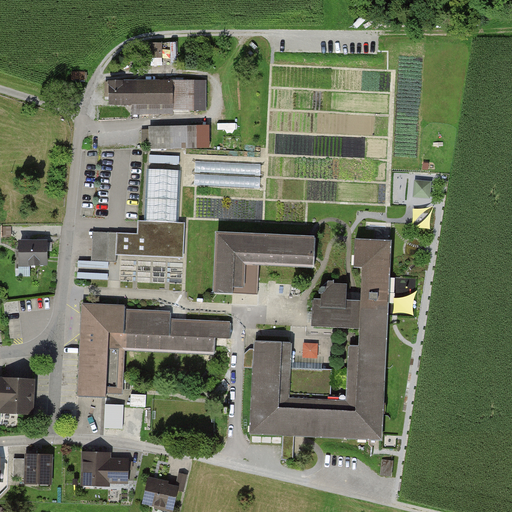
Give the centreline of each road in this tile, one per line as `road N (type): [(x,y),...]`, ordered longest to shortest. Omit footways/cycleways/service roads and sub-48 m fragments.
road 1 (track): [(81,115),(103,65),(140,38),(511,30)]
road 2 (residential): [(81,115),(57,329)]
road 3 (track): [(429,511),(236,464)]
road 4 (residential): [(236,464),(51,438)]
